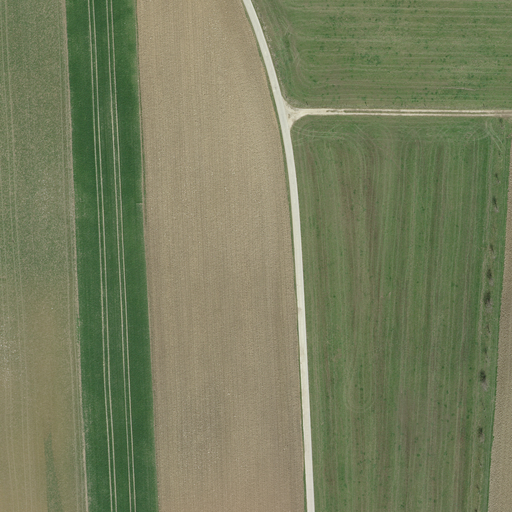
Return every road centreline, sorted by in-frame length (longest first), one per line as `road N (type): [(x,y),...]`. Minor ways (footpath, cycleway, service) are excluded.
road 1 (track): [(309,511),(285,115)]
road 2 (track): [(246,0),(285,115),(511,115)]
